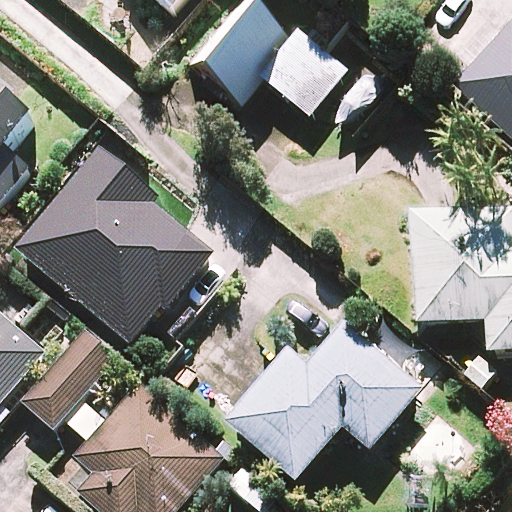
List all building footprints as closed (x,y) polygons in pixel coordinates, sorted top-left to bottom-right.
[(193,0),(153,0),(176,20),(193,0)] [(294,43),(244,3),(192,69),(242,109),(262,83),(314,124),(350,79),(298,38),(294,43)] [(511,37),(459,93),(511,143),(511,37)] [(0,217),(37,176),(15,156),(39,129),(0,95),(0,217)] [(216,261),(104,160),(20,254),(132,355),(216,261)] [(511,221),(416,227),(424,334),(491,329),(493,361),(511,359),(511,221)] [(0,418),(49,362),(0,319),(0,418)] [(426,398),(347,334),(313,376),(295,362),(234,436),(302,492),(347,437),(375,460),(426,398)] [(130,370),(94,335),(23,409),(59,443),(130,370)] [(188,511),(229,466),(145,393),(83,464),(101,479),(83,500),(96,511),(188,511)]
